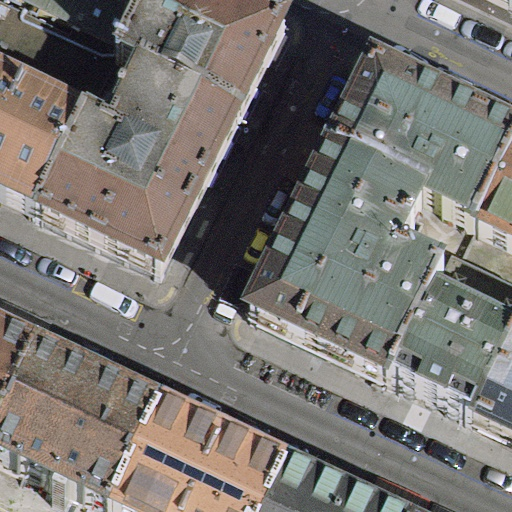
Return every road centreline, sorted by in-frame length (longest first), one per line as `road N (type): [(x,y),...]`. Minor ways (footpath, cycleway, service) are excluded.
road 1 (residential): [(352,9),(176,362)]
road 2 (residential): [(500,511),(176,362)]
road 3 (residential): [(176,362),(0,279)]
road 4 (residential): [(511,78),(352,9)]
